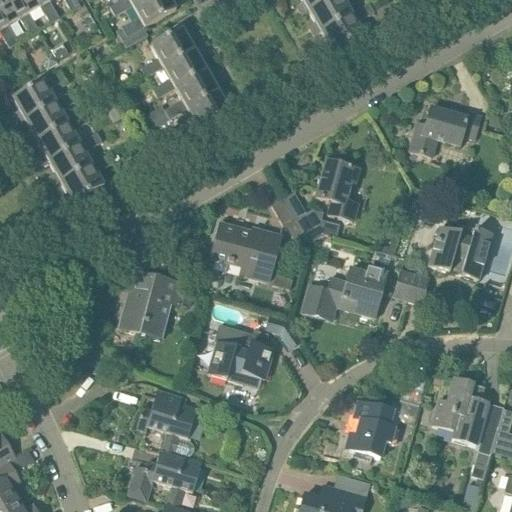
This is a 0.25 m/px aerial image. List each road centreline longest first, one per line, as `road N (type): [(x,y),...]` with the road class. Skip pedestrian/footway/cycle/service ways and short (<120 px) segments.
road 1 (residential): [(0,309),(511,11)]
road 2 (residential): [(262,511),(290,438),(339,384),(383,361),(442,347),(511,347)]
